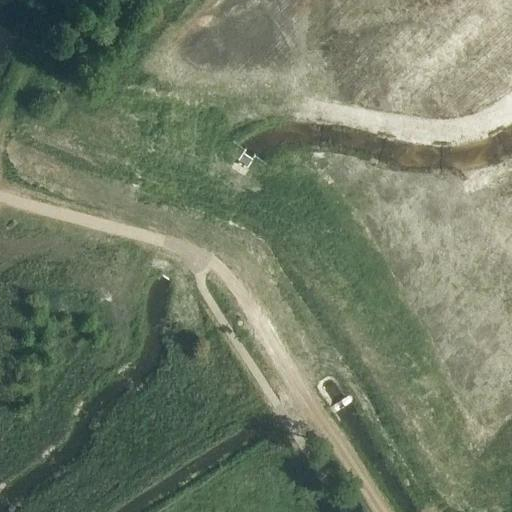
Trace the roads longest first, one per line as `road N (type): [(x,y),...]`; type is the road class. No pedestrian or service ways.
road 1 (track): [(196,254),(242,299),(382,511)]
road 2 (track): [(0,198),(196,254)]
